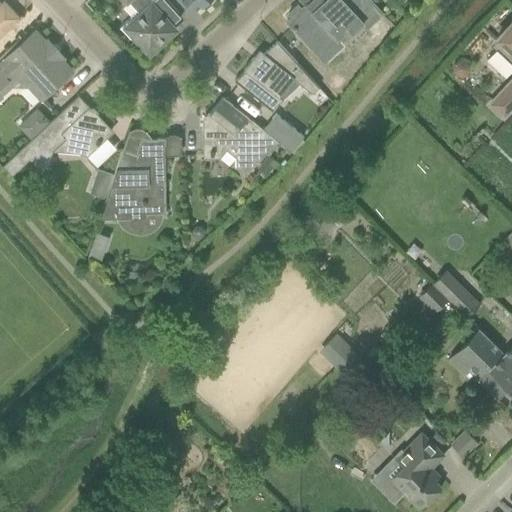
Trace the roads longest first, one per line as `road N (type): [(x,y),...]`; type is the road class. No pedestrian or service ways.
road 1 (residential): [(264,0),(167,91),(147,96),(127,88),(48,0)]
road 2 (track): [(175,302),(115,437),(62,511)]
